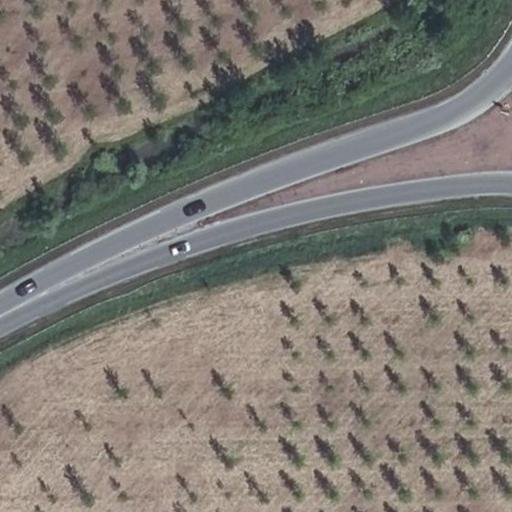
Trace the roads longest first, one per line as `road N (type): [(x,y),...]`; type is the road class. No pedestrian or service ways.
road 1 (secondary): [(511,65),(456,111),(217,200),(60,271),(0,312)]
road 2 (secondary): [(0,335),(222,243),(327,213),(487,182),(511,186)]
